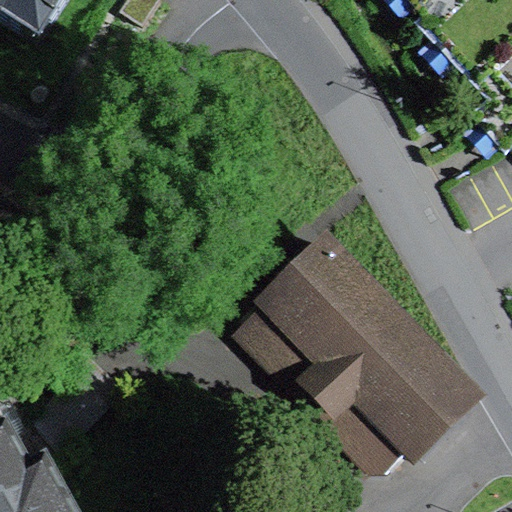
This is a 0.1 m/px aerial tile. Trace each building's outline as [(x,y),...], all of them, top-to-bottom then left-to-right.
[(67,0),(0,0),(0,18),(39,44),(67,0)] [(511,0),(405,0),(423,19),(415,27),(486,102),(471,120),(505,157),(511,149),(511,88),(500,73),(511,61),(511,0)] [(38,194),(0,189),(0,228),(33,232),(38,194)] [(330,237),(234,339),(368,478),(385,477),(403,461),(415,472),(488,400),(330,237)] [(108,406),(76,374),(34,433),(57,457),(108,406)] [(0,511),(72,511),(48,467),(30,476),(0,425),(0,511)]
